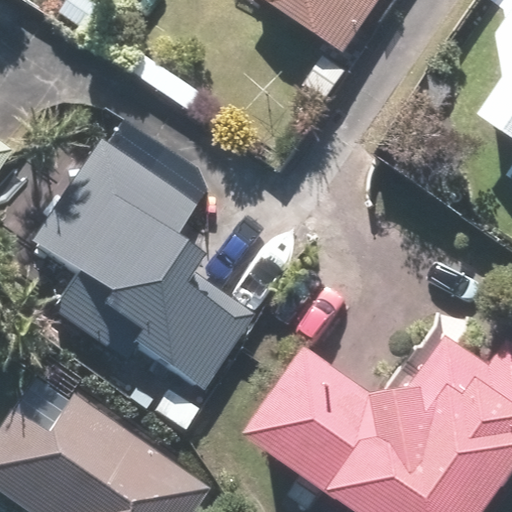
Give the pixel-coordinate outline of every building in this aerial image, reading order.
[(286,0),(360,49),(392,0),(286,0)] [(511,77),(492,107),(511,120),(511,77)] [(84,108),(71,129),(0,239),(0,269),(195,394),(248,311),(197,278),(214,252),(183,233),(211,189),(84,108)] [(0,160),(17,135),(0,124),(0,160)] [(333,343),(268,430),(362,498),(367,491),(394,511),(510,511),(511,510),(511,348),(503,361),(464,333),(433,375),(424,368),(404,395),(333,343)] [(191,511),(211,484),(52,374),(0,448),(0,487),(34,511),(191,511)]
